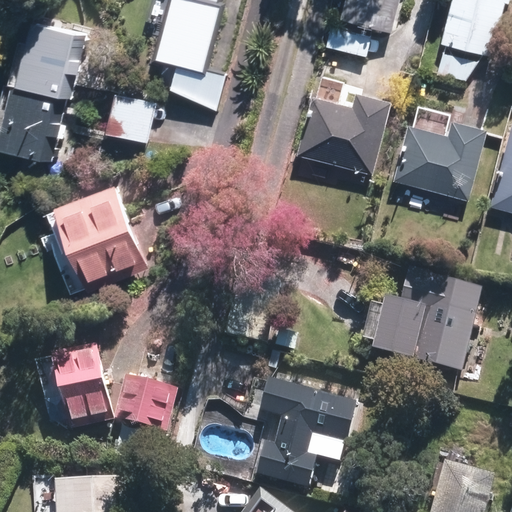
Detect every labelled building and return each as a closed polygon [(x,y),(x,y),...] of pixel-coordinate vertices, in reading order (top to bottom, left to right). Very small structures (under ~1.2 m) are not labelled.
[(167,0),(153,52),(177,59),(169,83),(217,105),(226,70),(206,65),(224,0),(167,0)] [(342,0),(339,13),(391,26),(397,0),(342,0)] [(500,0),(447,0),(433,65),(466,76),(481,52),(500,0)] [(90,28),(25,11),(0,102),(0,141),(55,156),(90,28)] [(371,32),(330,21),(325,41),(366,52),(371,32)] [(310,88),(296,148),(373,169),(390,93),(348,84),(345,96),(310,88)] [(155,96),(113,86),(103,127),(146,137),(155,96)] [(465,197),(486,124),(448,114),(444,127),(405,116),(389,176),(465,197)] [(511,137),(493,209),(511,214),(511,137)] [(148,264),(116,177),(50,201),(82,288),(148,264)] [(462,370),(481,286),(404,268),(397,299),(424,307),(412,359),(462,370)] [(229,293),(221,334),(261,342),(269,300),(229,293)] [(422,307),(382,294),(368,344),(410,355),(410,352),(422,307)] [(113,419),(96,340),(51,349),(68,428),(113,419)] [(168,427),(179,390),(126,374),(115,411),(168,427)] [(345,395),(267,374),(258,409),(280,415),(273,441),(263,438),(255,471),(310,486),(319,452),(307,449),(312,431),(333,437),(345,395)] [(482,511),(494,469),(444,456),(429,511),(482,511)] [(126,511),(125,474),(53,476),(54,511),(126,511)] [(238,511),(298,511),(299,511),(260,483),(238,511)]
